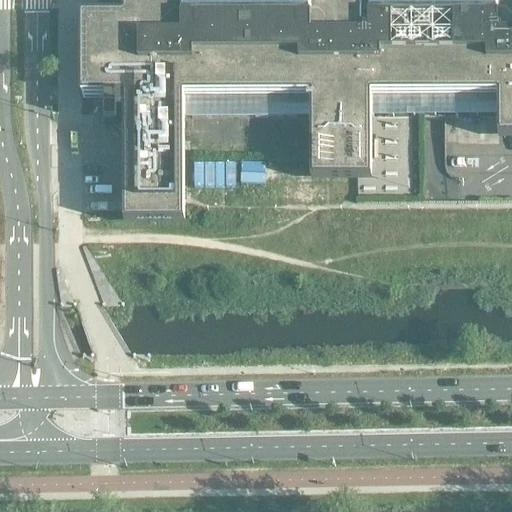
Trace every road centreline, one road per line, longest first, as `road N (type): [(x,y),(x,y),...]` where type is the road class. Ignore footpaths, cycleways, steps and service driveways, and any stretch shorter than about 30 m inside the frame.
road 1 (primary): [(38,451),(511,441)]
road 2 (primary): [(511,390),(52,399)]
road 3 (tertiary): [(52,399),(34,131),(37,0)]
road 4 (tertiary): [(0,140),(17,242),(22,398)]
